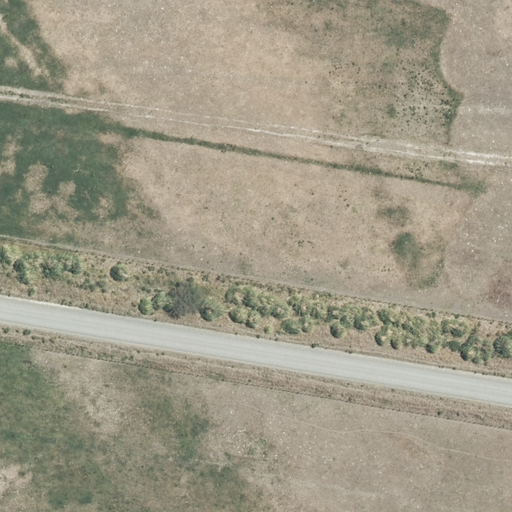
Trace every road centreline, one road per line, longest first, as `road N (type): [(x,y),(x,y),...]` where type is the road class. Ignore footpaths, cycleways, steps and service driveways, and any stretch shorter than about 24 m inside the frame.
road 1 (unclassified): [(0,308),(511,395)]
road 2 (track): [(511,151),(0,76)]
